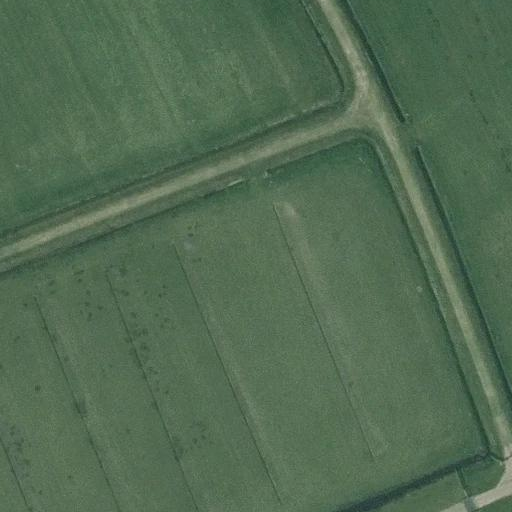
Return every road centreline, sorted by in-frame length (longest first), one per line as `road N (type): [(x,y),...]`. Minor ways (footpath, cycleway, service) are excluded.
road 1 (track): [(0,252),(374,109)]
road 2 (track): [(511,453),(374,109)]
road 3 (track): [(374,109),(322,0)]
